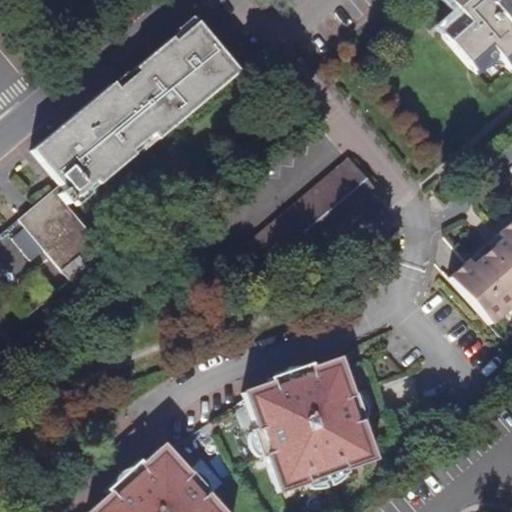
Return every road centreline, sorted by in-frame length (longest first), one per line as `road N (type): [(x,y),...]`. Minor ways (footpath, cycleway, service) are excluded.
road 1 (residential): [(29,511),(135,417),(258,356),(393,315)]
road 2 (residential): [(430,231),(231,0)]
road 3 (residential): [(172,0),(0,149)]
